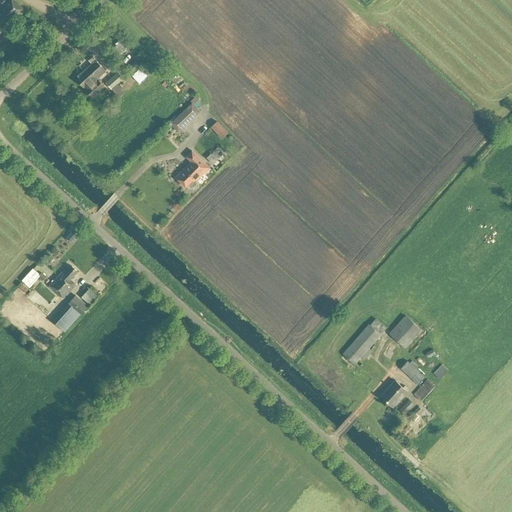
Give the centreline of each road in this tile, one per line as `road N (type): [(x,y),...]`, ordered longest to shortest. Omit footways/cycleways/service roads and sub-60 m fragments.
road 1 (unclassified): [(405,511),(0,138)]
road 2 (unclassified): [(0,96),(107,0)]
